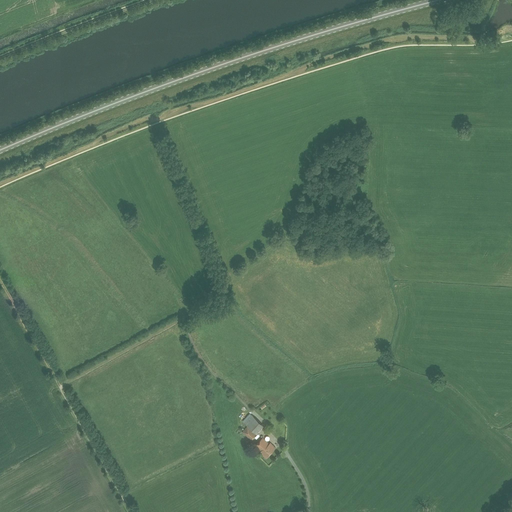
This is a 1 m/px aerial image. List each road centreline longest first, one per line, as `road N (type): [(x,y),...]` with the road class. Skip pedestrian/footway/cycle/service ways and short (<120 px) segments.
road 1 (primary): [(0,150),(183,77),(438,0)]
road 2 (track): [(131,511),(0,280)]
road 3 (track): [(0,60),(153,0)]
